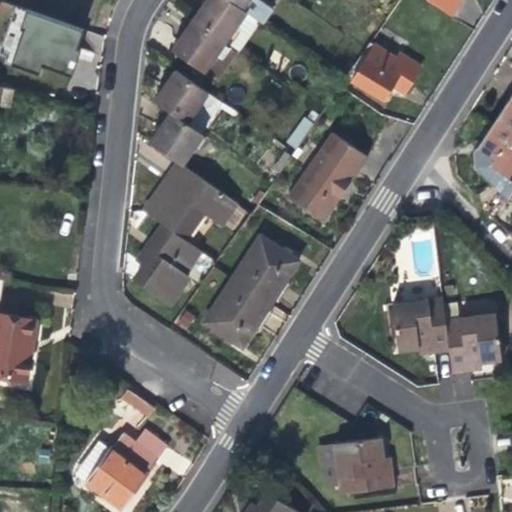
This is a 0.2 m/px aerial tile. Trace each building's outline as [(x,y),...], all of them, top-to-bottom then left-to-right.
[(245,11),(242,8),(229,0),(204,0),(204,1),(191,19),(224,41),(245,11)] [(229,0),(242,8),(245,11),(260,21),(270,7),(259,0),(229,0)] [(431,0),(452,13),(459,0),(431,0)] [(75,46),(81,28),(14,5),(0,47),(0,59),(38,74),(41,65),(71,75),(77,58),(80,48),(75,46)] [(203,71),(224,41),(191,19),(183,31),(171,48),(203,71)] [(373,41),(349,74),(353,76),(351,79),(381,100),(391,86),(404,94),(410,86),(420,71),(417,70),(419,66),(404,55),(400,60),(373,41)] [(153,99),(170,110),(187,122),(207,92),(174,68),(166,80),(153,99)] [(80,97),(84,87),(71,84),(69,94),(80,97)] [(13,92),(0,89),(0,106),(11,107),(13,92)] [(475,147),(471,153),(473,166),(506,199),(511,189),(511,91),(507,99),(475,147)] [(353,110),(334,96),(318,119),(337,132),(353,110)] [(149,140),(177,161),(182,164),(203,134),(187,122),(170,110),(162,121),(149,140)] [(302,117),(287,142),(297,148),(312,123),(302,117)] [(331,134),(289,195),(323,219),(347,184),(366,158),(331,134)] [(70,135),(68,145),(82,149),(84,139),(70,135)] [(143,208),(163,223),(183,237),(203,210),(221,223),(236,203),(182,164),(177,161),(165,178),(143,208)] [(198,248),(183,237),(163,223),(146,245),(137,257),(144,262),(133,278),(167,303),(189,275),(183,271),(198,248)] [(257,322),(270,302),(289,274),(298,259),(260,236),(232,277),(203,320),(242,345),(257,322)] [(433,352),(450,350),(445,319),(442,296),(391,303),(399,352),(419,349),(419,354),(433,352)] [(495,311),(445,319),(450,350),(454,373),(467,371),(482,369),(481,363),(502,360),(495,311)] [(35,320),(0,314),(0,375),(26,380),(33,334),(35,320)] [(121,398),(148,416),(155,406),(128,388),(121,398)] [(94,470),(85,483),(118,508),(139,479),(157,455),(124,432),(112,447),(94,470)] [(100,438),(82,462),(94,470),(112,447),(100,438)] [(338,486),(339,495),(393,488),(391,472),(389,460),(385,461),(382,438),(332,444),(335,463),(318,465),(320,476),(325,482),(337,480),(338,486)] [(316,447),(318,465),(335,463),(332,444),(316,447)] [(73,474),(85,483),(94,470),(82,462),(73,474)] [(296,511),(266,493),(257,507),(250,504),(244,511),(296,511)]
